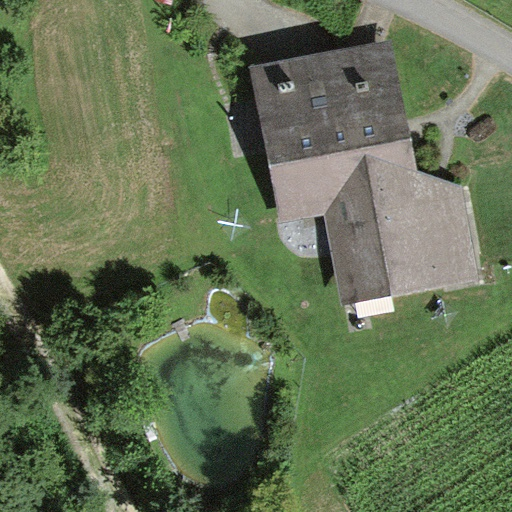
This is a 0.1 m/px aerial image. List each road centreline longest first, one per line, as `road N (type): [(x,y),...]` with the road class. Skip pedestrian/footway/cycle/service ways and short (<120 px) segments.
road 1 (track): [(112,511),(0,323)]
road 2 (track): [(407,0),(511,62)]
